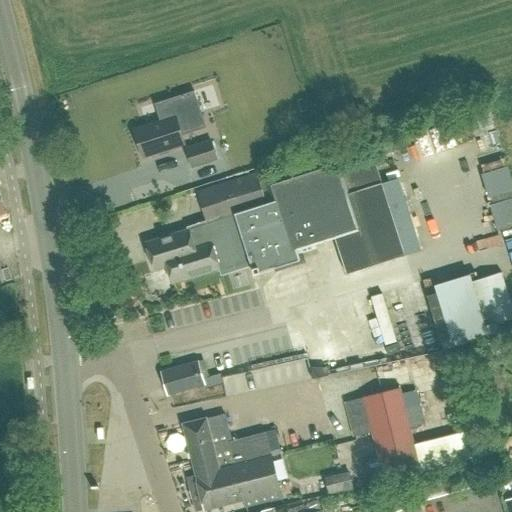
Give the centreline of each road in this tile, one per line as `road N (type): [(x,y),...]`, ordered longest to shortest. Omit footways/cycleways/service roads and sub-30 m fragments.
road 1 (primary): [(66,362),(46,220),(0,22)]
road 2 (unclassified): [(168,511),(121,364),(66,362)]
road 3 (primary): [(73,511),(66,362)]
